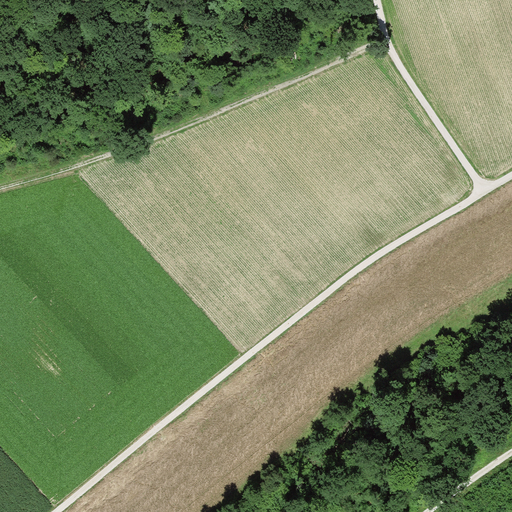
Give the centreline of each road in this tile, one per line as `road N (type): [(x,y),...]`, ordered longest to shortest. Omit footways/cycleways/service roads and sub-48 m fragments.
road 1 (track): [(376,0),(383,38),(484,190),(357,269),(56,511)]
road 2 (track): [(0,188),(155,137),(383,38)]
